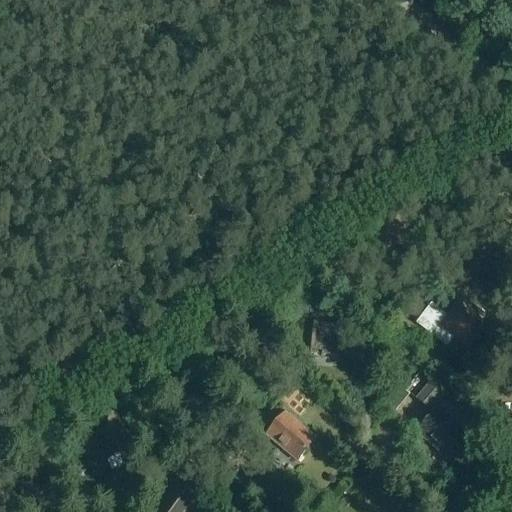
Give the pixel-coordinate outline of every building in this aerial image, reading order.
[(467,351),(490,321),(460,298),(444,318),(429,306),(414,325),(446,350),(453,340),(467,351)] [(309,357),(336,358),(338,328),(311,326),(309,357)] [(468,370),(474,360),(465,353),(458,363),(468,370)] [(429,410),(441,396),(427,384),(415,399),(429,410)] [(435,412),(414,435),(451,466),(471,443),(435,412)] [(106,460),(130,452),(117,415),(94,423),(106,460)] [(297,463),(316,441),(284,415),(266,437),(297,463)] [(16,491),(38,511),(45,511),(56,501),(30,476),(16,491)] [(176,487),(158,511),(188,511),(196,502),(176,487)]
